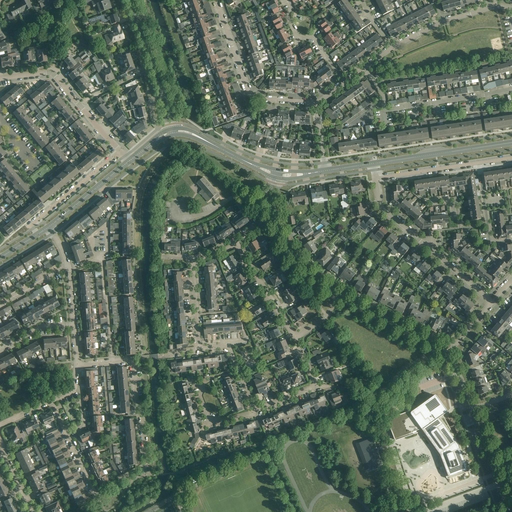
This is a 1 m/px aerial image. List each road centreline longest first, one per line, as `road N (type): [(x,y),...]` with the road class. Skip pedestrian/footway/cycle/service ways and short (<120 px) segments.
road 1 (residential): [(444,355),(491,301),(381,207),(375,178)]
road 2 (residential): [(315,103),(250,96),(216,0)]
road 3 (tertiary): [(373,163),(511,142)]
road 4 (residential): [(511,88),(384,106)]
road 5 (residential): [(37,234),(30,225),(119,151)]
road 6 (residential): [(444,355),(337,293)]
